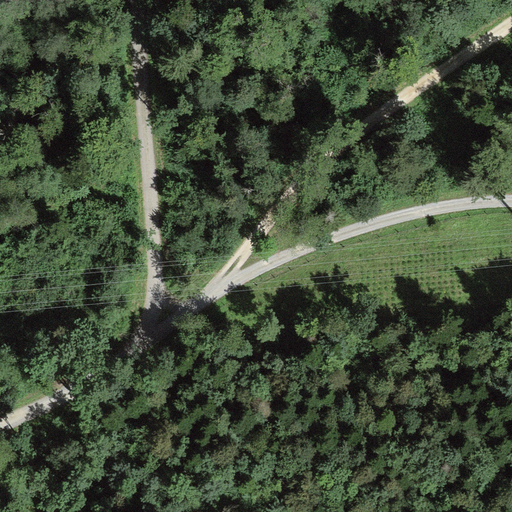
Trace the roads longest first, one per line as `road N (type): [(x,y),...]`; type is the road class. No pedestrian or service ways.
road 1 (track): [(511,201),(374,221),(283,257),(213,290),(124,357),(0,425)]
road 2 (track): [(511,16),(319,160),(265,216),(213,290)]
road 3 (track): [(153,276),(139,0)]
